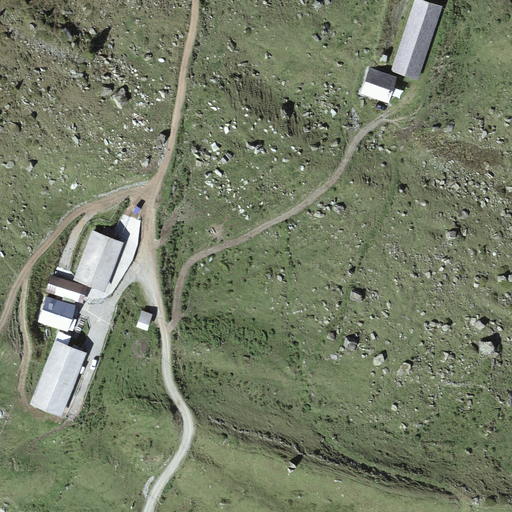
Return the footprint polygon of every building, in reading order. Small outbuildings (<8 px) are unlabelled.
[(441,3),(431,0),(414,0),(393,67),(418,75),(441,3)] [(395,74),(370,66),(362,91),(387,99),(395,74)] [(123,240),(93,228),(74,275),(104,286),(123,240)] [(53,272),(47,288),(81,299),(86,284),(53,272)] [(74,304),(46,294),(38,318),(66,328),(74,304)] [(151,311),(142,309),(138,324),(147,326),(151,311)] [(85,350),(55,338),(30,399),(60,412),(85,350)]
